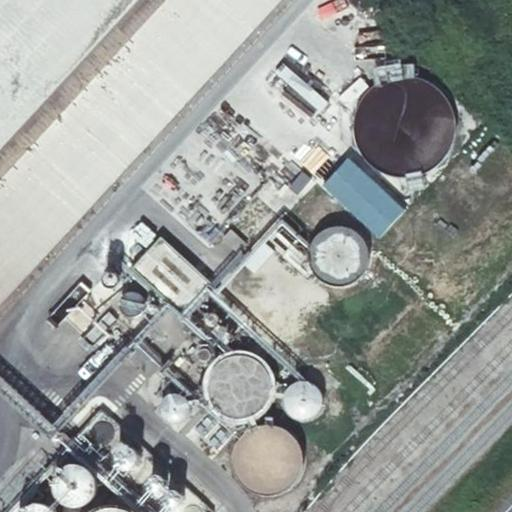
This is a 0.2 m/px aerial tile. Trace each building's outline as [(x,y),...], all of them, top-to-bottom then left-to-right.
[(0,0),(0,309),(284,0),(0,0)] [(366,272),(369,262),(369,252),(366,243),(360,235),(346,228),(330,230),(322,235),(315,243),(312,252),(312,262),(315,272),(326,283),(336,286),(346,286),(360,280),(366,272)] [(135,261),(183,307),(212,277),(163,231),(135,261)] [(268,402),(272,391),(270,374),(265,364),(256,357),(245,353),(228,355),(219,360),(211,369),(207,380),(207,391),(211,402),(219,410),(234,418),(245,418),(261,410),(268,402)] [(294,482),(301,467),(301,456),(294,440),(285,433),(275,429),(263,429),(248,437),(241,445),(237,456),(237,467),(244,482),(253,490),(264,494),(275,494),(285,490),(294,482)] [(98,487),(98,483),(98,482),(97,478),(95,475),(94,473),(90,468),(87,467),(86,466),(85,466),(84,465),(82,465),(80,464),(75,464),(73,464),(72,464),(66,466),(65,467),(64,468),(59,473),(58,475),(56,480),(56,483),(56,486),(57,492),(59,496),(61,500),(66,503),(70,505),(74,506),(78,506),(82,505),(83,505),(86,504),(87,503),(89,503),(91,501),(93,499),(97,492),(98,487)] [(57,511),(58,511),(57,510),(56,509),(52,506),(48,504),(47,503),(46,503),(44,502),(38,502),(37,503),(35,503),(31,504),(26,508),(24,509),(24,510),(21,511),(57,511)]
